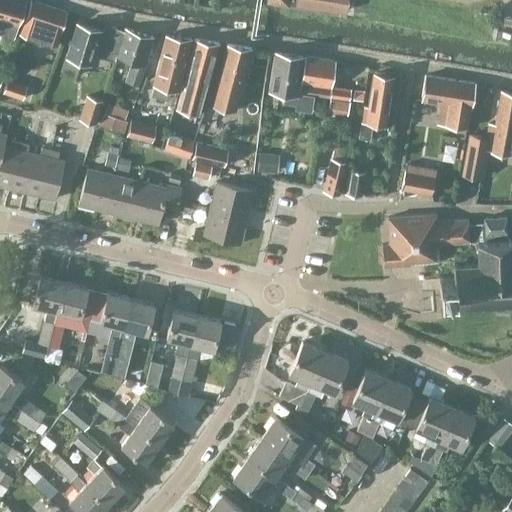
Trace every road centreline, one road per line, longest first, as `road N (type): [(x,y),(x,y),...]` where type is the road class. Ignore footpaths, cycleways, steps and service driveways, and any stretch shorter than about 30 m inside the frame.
road 1 (residential): [(270,288),(0,223)]
road 2 (residential): [(149,511),(198,459),(244,382),(270,288)]
road 3 (residential): [(283,291),(474,371),(497,369),(511,356)]
road 4 (residential): [(511,209),(341,207)]
road 5 (residential): [(341,207),(305,207),(283,291)]
